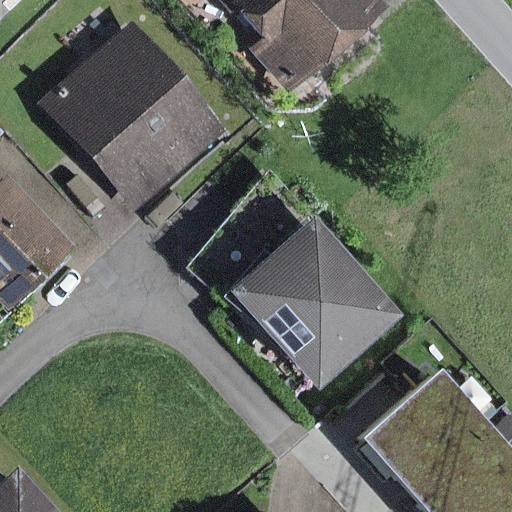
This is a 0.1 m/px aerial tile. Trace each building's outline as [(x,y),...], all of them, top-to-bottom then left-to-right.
[(0,0),(0,22),(23,0),(0,0)] [(385,9),(377,0),(214,0),(288,89),(385,9)] [(239,124),(141,11),(44,94),(142,208),(239,124)] [(0,300),(16,286),(26,296),(85,242),(18,169),(0,184),(0,300)] [(235,289),(324,386),(408,310),(319,212),(235,289)] [(424,493),(502,425),(450,368),(373,437),(424,493)] [(511,511),(511,436),(502,425),(424,493),(441,511),(511,511)] [(0,493),(0,511),(61,511),(25,471),(0,493)] [(318,511),(306,497),(288,511),(318,511)]
